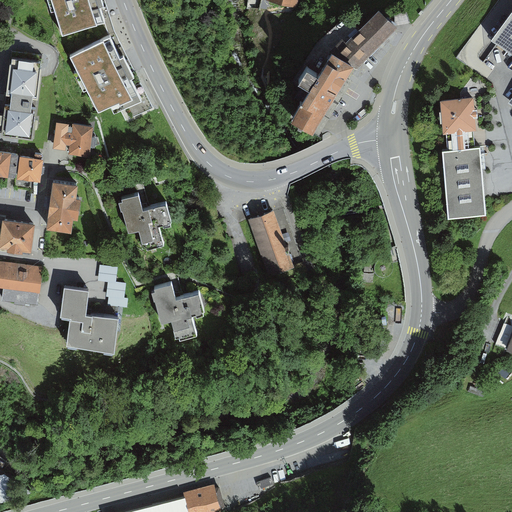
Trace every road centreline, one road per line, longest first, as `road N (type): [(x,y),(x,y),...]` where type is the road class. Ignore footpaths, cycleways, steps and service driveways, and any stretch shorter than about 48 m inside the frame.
road 1 (secondary): [(422,312),(410,353),(352,418),(250,459),(57,511)]
road 2 (tertiary): [(123,0),(195,149),(222,174),(260,182),(390,139)]
road 3 (secondary): [(422,312),(390,139)]
road 4 (secondary): [(390,139),(407,60),(451,0)]
road 5 (unclassified): [(422,312),(444,313),(464,302),(489,233),(511,208)]
